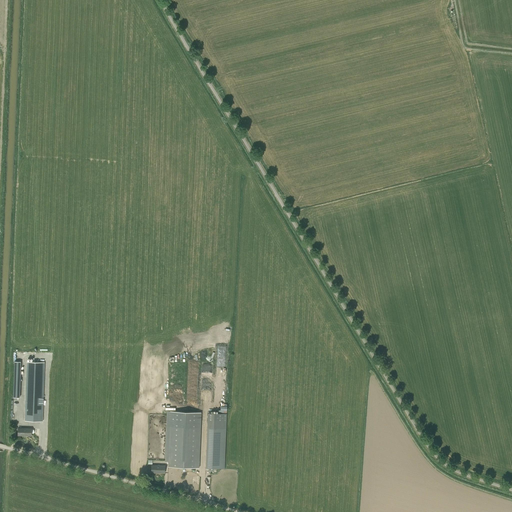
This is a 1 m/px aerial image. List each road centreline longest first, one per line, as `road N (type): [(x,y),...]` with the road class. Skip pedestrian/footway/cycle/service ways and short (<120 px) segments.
road 1 (unclassified): [(511,488),(452,467),(431,449),(162,0)]
road 2 (unclassified): [(241,511),(0,445)]
